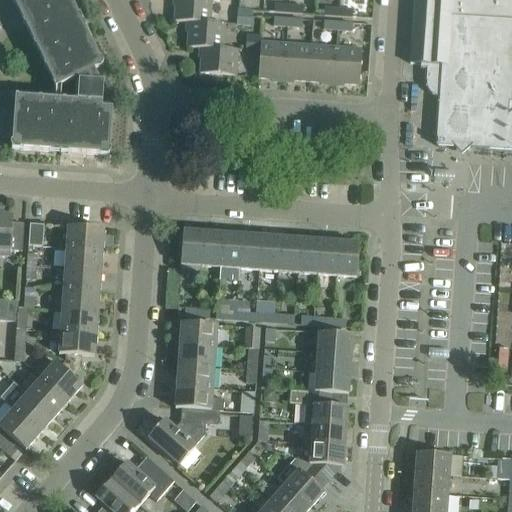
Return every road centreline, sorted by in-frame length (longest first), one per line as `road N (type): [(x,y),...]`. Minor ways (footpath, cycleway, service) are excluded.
road 1 (residential): [(28,511),(123,401),(139,337),(148,197)]
road 2 (residential): [(372,511),(390,217)]
road 3 (residential): [(390,217),(148,197)]
road 4 (residential): [(389,116),(153,98)]
road 5 (residential): [(148,197),(0,183)]
